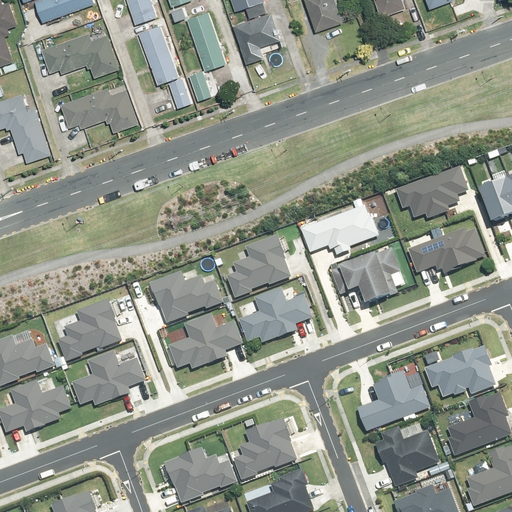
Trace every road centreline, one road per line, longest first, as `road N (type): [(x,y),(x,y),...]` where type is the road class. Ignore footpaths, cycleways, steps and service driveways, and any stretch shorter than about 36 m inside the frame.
road 1 (secondary): [(511,34),(12,211)]
road 2 (residential): [(305,367),(510,291)]
road 3 (residential): [(116,437),(305,367)]
road 4 (residential): [(359,511),(305,367)]
road 5 (residential): [(0,475),(116,437)]
